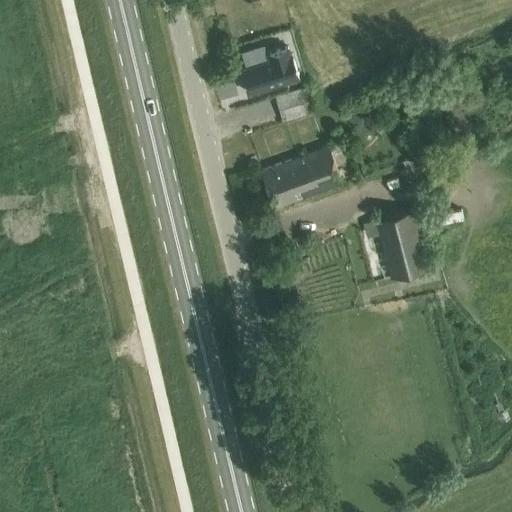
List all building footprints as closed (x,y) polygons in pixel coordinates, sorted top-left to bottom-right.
[(269,59),(240,68),(247,91),(299,76),(292,53),(290,53),(287,45),(267,51),(269,59)] [(433,88),(446,87),(445,70),(432,70),(433,88)] [(311,111),(304,87),(275,95),(282,120),(311,111)] [(315,148),(259,169),(273,206),(330,185),(330,187),(343,182),(329,143),(315,148)] [(471,166),(479,163),(475,150),(466,153),(471,166)] [(427,266),(412,209),(376,219),(391,276),(427,266)] [(428,221),(430,232),(448,230),(447,219),(428,221)] [(297,263),(289,244),(280,247),(288,267),(297,263)] [(389,275),(385,259),(372,263),(376,279),(389,275)]
